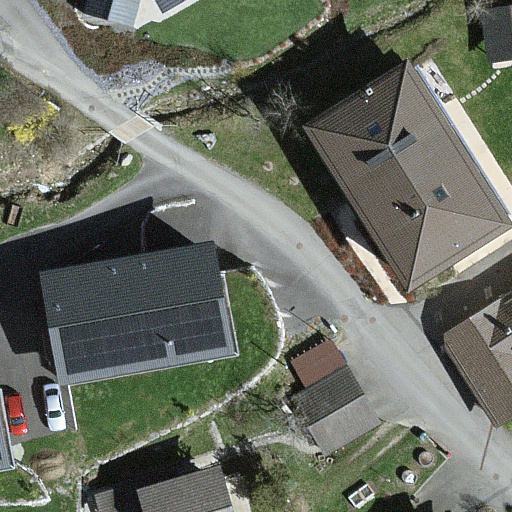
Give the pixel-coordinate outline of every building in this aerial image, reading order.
[(89,0),(86,12),(133,24),(138,0),(144,0),(152,12),(172,0),(89,0)] [(511,10),(486,13),(490,68),(511,66),(511,10)] [(504,224),(407,72),(317,129),(414,281),(504,224)] [(214,248),(47,276),(64,380),(232,351),(214,248)] [(511,303),(443,348),(499,434),(511,425),(511,303)] [(372,425),(343,371),(292,398),(321,452),(372,425)] [(130,487),(96,497),(100,511),(125,511),(136,509),(136,511),(219,511),(208,472),(132,494),(130,487)]
